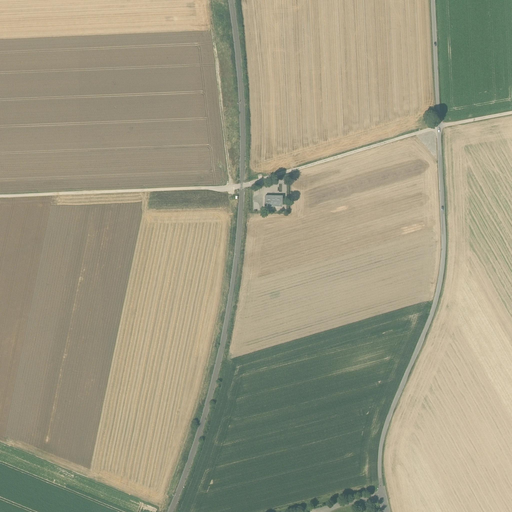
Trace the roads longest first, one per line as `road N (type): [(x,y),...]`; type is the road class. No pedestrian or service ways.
road 1 (tertiary): [(435,0),(446,245),(429,325),(388,423),(381,467),(387,511)]
road 2 (track): [(0,441),(159,505),(210,345),(230,184)]
road 3 (track): [(0,193),(230,184),(209,0)]
road 4 (track): [(441,123),(230,184)]
